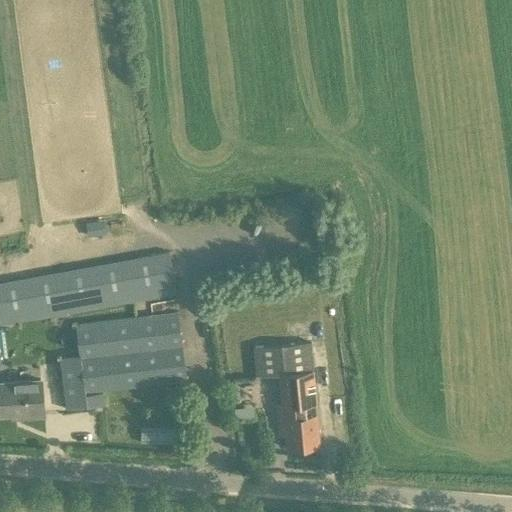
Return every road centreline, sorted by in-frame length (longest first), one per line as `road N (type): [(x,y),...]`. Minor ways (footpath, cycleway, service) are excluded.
road 1 (unclassified): [(511,506),(0,464)]
road 2 (unknown): [(52,468),(46,331),(163,298),(195,323),(206,354),(214,404),(209,482)]
